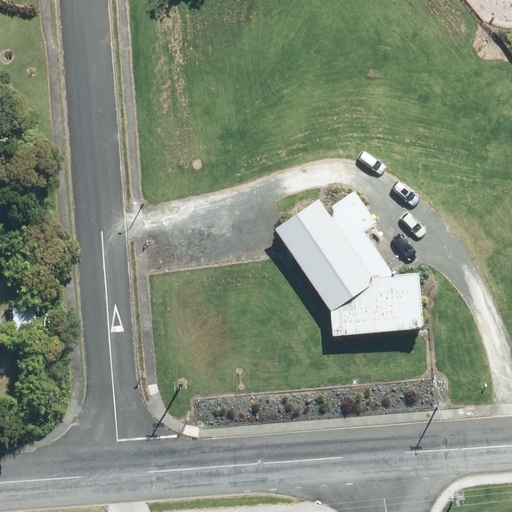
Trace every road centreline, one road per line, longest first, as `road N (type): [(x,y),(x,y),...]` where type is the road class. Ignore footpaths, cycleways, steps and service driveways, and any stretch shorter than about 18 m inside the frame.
road 1 (residential): [(85,0),(123,485)]
road 2 (tertiary): [(123,485),(382,458)]
road 3 (tertiary): [(382,458),(511,450)]
road 4 (tertiary): [(0,492),(123,485)]
